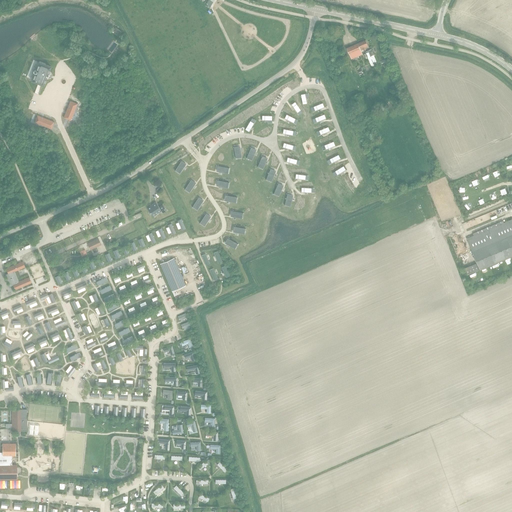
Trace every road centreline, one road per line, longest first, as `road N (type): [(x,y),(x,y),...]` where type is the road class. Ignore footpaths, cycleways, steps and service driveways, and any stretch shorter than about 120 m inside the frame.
road 1 (unclassified): [(0,236),(113,186),(285,70),(300,56),(315,8)]
road 2 (unknown): [(93,195),(48,101),(65,58)]
road 3 (secondary): [(437,34),(315,8)]
